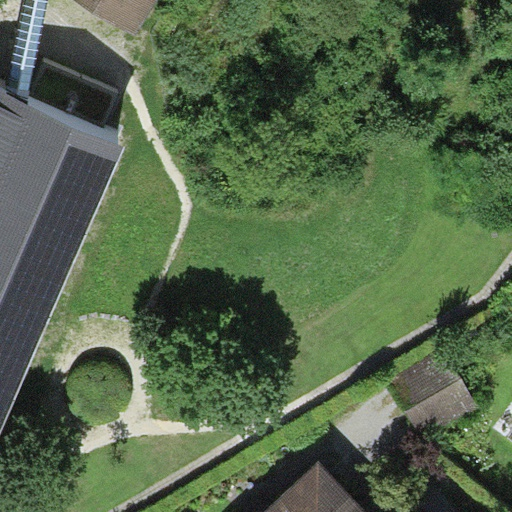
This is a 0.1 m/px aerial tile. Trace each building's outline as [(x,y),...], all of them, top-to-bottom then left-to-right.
[(22,0),(8,66),(27,74),(44,0),(22,0)] [(112,0),(134,16),(143,0),(112,0)] [(0,407),(125,115),(27,74),(8,66),(0,62),(0,407)] [(448,342),(396,369),(424,422),(476,395),(448,342)] [(387,511),(320,443),(249,511),(387,511)]
